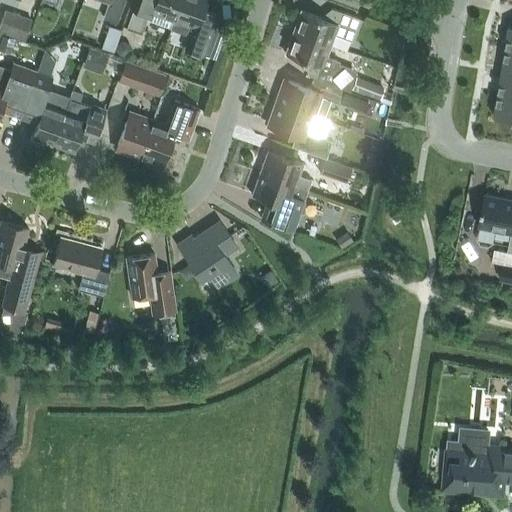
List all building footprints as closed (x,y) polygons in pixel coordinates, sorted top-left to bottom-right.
[(117,22),(124,0),(106,0),(109,1),(103,17),(117,22)] [(171,28),(174,20),(180,0),(136,0),(127,27),(141,32),(146,19),(171,28)] [(203,9),(206,0),(180,0),(174,20),(171,28),(185,33),(189,26),(196,28),(188,49),(204,55),(218,14),(203,9)] [(351,40),(359,18),(332,8),(327,19),(301,10),(293,31),(330,45),(334,34),(351,40)] [(0,31),(25,39),(32,18),(6,9),(0,27),(0,31)] [(109,24),(105,36),(118,40),(121,28),(109,24)] [(349,90),(354,75),(351,69),(338,64),(337,60),(326,56),(330,45),(293,31),(285,53),(305,60),(308,73),(308,74),(315,77),(331,83),(349,90)] [(88,64),(106,70),(112,52),(94,46),(88,64)] [(511,71),(511,48),(505,47),(502,70),(511,71)] [(119,80),(158,94),(164,74),(126,61),(119,80)] [(0,84),(0,111),(19,118),(36,71),(14,62),(5,86),(0,84)] [(511,94),(511,71),(502,70),(498,92),(511,94)] [(69,97),(60,93),(56,105),(44,101),(53,77),(37,71),(20,119),(35,124),(31,137),(52,145),(69,97)] [(384,86),(356,75),(352,88),(380,99),(384,86)] [(349,90),(331,83),(315,77),(311,88),(283,79),(276,101),(311,114),(322,118),(329,99),(343,104),(349,90)] [(72,89),(69,97),(52,145),(74,152),(83,128),(96,132),(94,140),(95,140),(105,110),(91,105),(91,106),(79,101),(82,93),(72,89)] [(511,118),(511,94),(498,92),(494,115),(511,118)] [(166,124),(153,120),(139,157),(162,165),(174,131),(189,137),(199,109),(175,100),(166,124)] [(311,114),(276,101),(268,126),(295,135),(291,146),(325,157),(326,157),(332,139),(305,130),(311,114)] [(116,148),(139,157),(153,120),(129,111),(116,148)] [(303,163),(267,150),(259,172),(308,189),(311,179),(299,175),(303,163)] [(321,169),(347,179),(352,167),(326,157),(325,157),(321,169)] [(304,199),(308,189),(259,172),(251,193),(268,199),(261,218),(293,230),(299,214),(303,211),(306,204),(304,199)] [(511,199),(485,194),(479,225),(511,231),(508,250),(511,251),(511,265),(503,263),(500,279),(511,281),(511,199)] [(6,290),(3,305),(4,305),(25,310),(41,250),(23,246),(28,228),(1,220),(0,223),(0,261),(12,265),(5,290),(6,290)] [(217,286),(236,272),(223,253),(236,245),(220,221),(194,238),(191,235),(178,244),(200,277),(208,272),(217,286)] [(109,272),(95,269),(101,247),(61,236),(53,263),(83,271),(78,289),(103,296),(109,272)] [(176,310),(170,268),(157,270),(154,253),(126,256),(132,296),(148,294),(151,313),(176,310)] [(189,264),(179,270),(186,280),(195,274),(189,264)] [(271,269),(261,276),(268,287),(279,280),(271,269)] [(4,305),(1,314),(5,316),(25,321),(28,311),(25,310),(4,305)] [(89,310),(84,330),(92,332),(97,312),(89,310)] [(499,455),(486,454),(489,427),(460,425),(459,439),(450,438),(446,486),(502,491),(503,478),(511,478),(511,448),(500,447),(499,455)]
